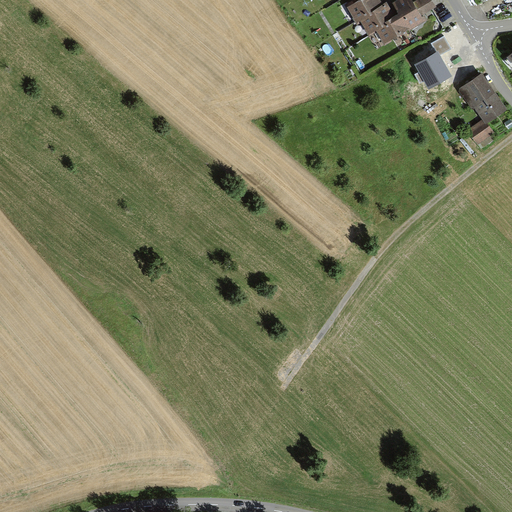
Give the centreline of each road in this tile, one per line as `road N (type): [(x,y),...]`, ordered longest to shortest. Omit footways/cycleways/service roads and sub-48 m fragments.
road 1 (track): [(309,357),(395,239),(511,137)]
road 2 (tertiary): [(117,511),(155,505),(281,511)]
